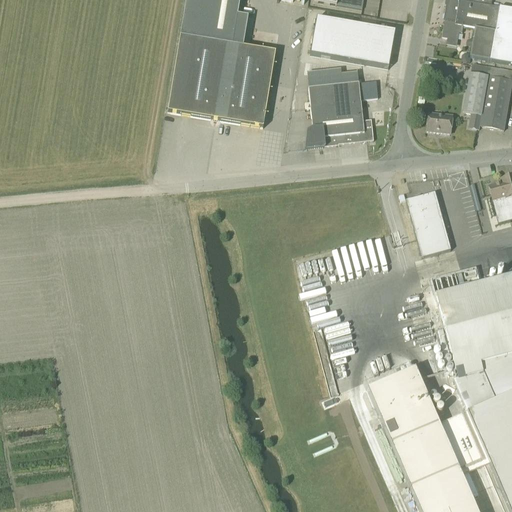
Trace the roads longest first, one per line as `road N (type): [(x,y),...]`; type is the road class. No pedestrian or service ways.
road 1 (unclassified): [(152,189),(394,163)]
road 2 (unknown): [(265,179),(286,52),(264,0)]
road 3 (residential): [(394,163),(422,0)]
road 4 (track): [(152,189),(0,204)]
